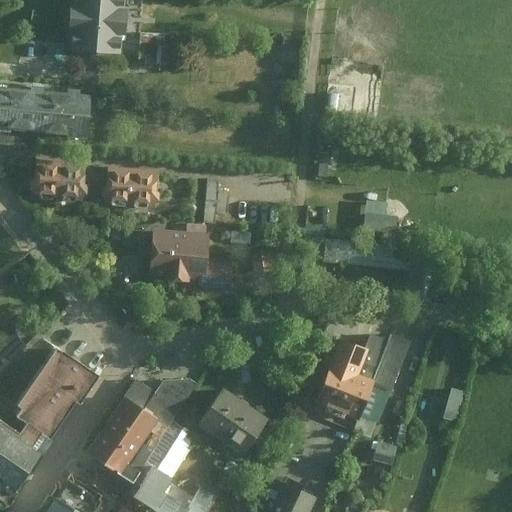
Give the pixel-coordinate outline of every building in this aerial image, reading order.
[(80,26),(79,44),(122,47),(125,0),(70,0),(69,25),(80,26)] [(142,30),(142,62),(165,63),(165,30),(142,30)] [(46,88),(0,85),(0,125),(43,127),(46,88)] [(99,90),(46,88),(43,127),(97,130),(99,90)] [(61,159),(34,157),(31,192),(58,194),(61,159)] [(88,161),(61,159),(58,194),(85,196),(88,161)] [(394,178),(396,162),(379,160),(377,176),(394,178)] [(136,167),(111,164),(108,199),(133,201),(136,167)] [(161,169),(136,167),(133,201),(158,203),(161,169)] [(221,178),(210,177),(209,199),(220,199),(221,178)] [(233,192),(222,191),(220,212),(231,213),(233,192)] [(399,230),(399,213),(388,213),(389,199),(368,198),(366,229),(399,230)] [(218,203),(209,202),(208,220),(217,220),(218,203)] [(211,230),(153,226),(149,272),(205,276),(204,285),(236,287),(238,261),(209,259),(211,230)] [(414,286),(418,247),(321,238),(319,263),(400,270),(398,285),(411,286),(410,298),(420,299),(421,286),(414,286)] [(256,271),(277,268),(274,248),(253,251),(256,271)] [(0,337),(0,370),(34,339),(18,321),(0,337)] [(374,346),(365,369),(387,377),(405,384),(422,338),(382,323),(374,346)] [(344,335),(320,401),(371,420),(387,377),(365,369),(374,346),(344,335)] [(60,338),(11,404),(55,437),(104,371),(60,338)] [(140,381),(90,446),(134,479),(146,464),(184,413),(140,381)] [(224,385),(202,421),(250,452),(273,416),(224,385)] [(449,408),(433,404),(428,424),(444,428),(449,408)] [(34,456),(0,434),(0,499),(5,503),(34,456)] [(398,445),(379,440),(375,458),(393,463),(398,445)] [(134,479),(123,493),(155,511),(206,511),(216,491),(199,484),(188,502),(157,487),(165,473),(146,464),(134,479)] [(287,480),(271,511),(308,511),(317,494),(287,480)] [(69,482),(51,511),(96,511),(106,496),(92,488),(89,493),(69,482)] [(144,511),(125,501),(118,511),(144,511)]
